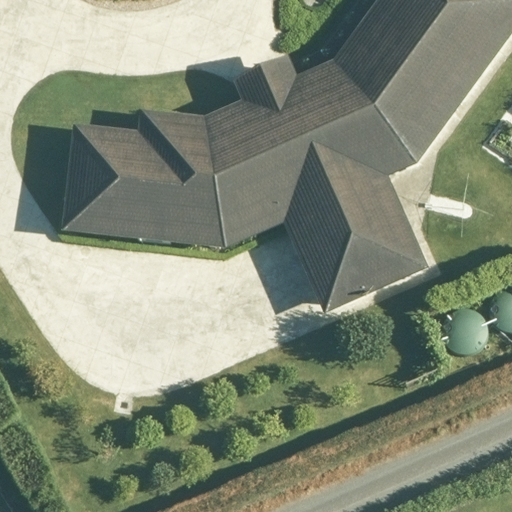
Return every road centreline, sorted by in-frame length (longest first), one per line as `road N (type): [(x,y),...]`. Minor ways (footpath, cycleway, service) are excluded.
road 1 (unknown): [(0,297),(42,351),(95,369),(231,325)]
road 2 (unknown): [(212,0),(191,35),(157,55),(115,65),(0,63)]
